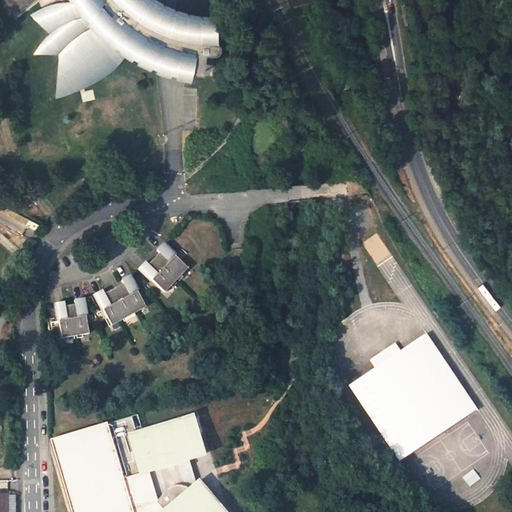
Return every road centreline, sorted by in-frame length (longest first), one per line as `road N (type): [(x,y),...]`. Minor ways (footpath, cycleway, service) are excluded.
road 1 (residential): [(33,511),(27,299),(51,245),(78,219),(120,207),(333,188)]
road 2 (tertiary): [(411,145),(454,244),(511,322)]
road 3 (tertiary): [(378,0),(411,145)]
road 4 (tertiary): [(411,145),(389,0)]
